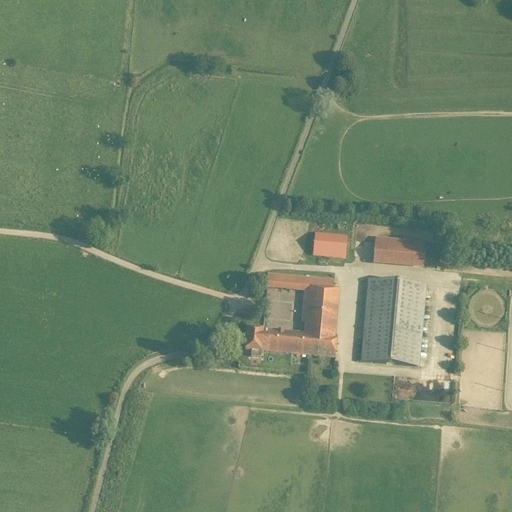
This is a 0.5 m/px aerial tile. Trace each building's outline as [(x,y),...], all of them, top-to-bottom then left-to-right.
[(314,235),(312,256),(344,259),(346,238),(314,235)] [(375,239),(373,260),(423,265),(425,243),(375,239)] [(267,275),(266,289),(274,290),(275,276),(267,275)] [(247,329),(245,351),(251,352),(250,357),(260,358),(261,353),(303,356),(327,358),(335,359),(337,337),(329,336),(333,290),(334,281),(305,278),(304,292),(301,324),(305,325),(304,334),(247,329)] [(371,282),(364,363),(416,367),(423,286),(371,282)]
